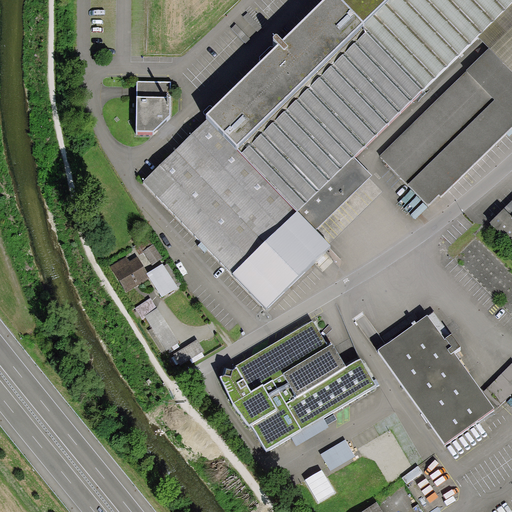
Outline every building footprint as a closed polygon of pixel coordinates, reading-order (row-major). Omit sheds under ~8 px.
[(511,0),(329,0),(142,180),(265,307),(330,245),(315,229),(391,157),(433,200),(511,124),(511,0)] [(169,83),(136,83),(136,134),(150,135),(169,117),(169,83)] [(511,202),(488,226),(511,250),(511,202)] [(511,274),(476,237),(453,259),(511,320),(511,274)] [(427,317),(377,354),(444,446),(495,409),(427,317)] [(231,404),(250,430),(252,429),(265,452),(376,387),(361,362),(346,370),(333,348),(328,350),(312,322),(234,368),(236,372),(222,380),(231,404)]
